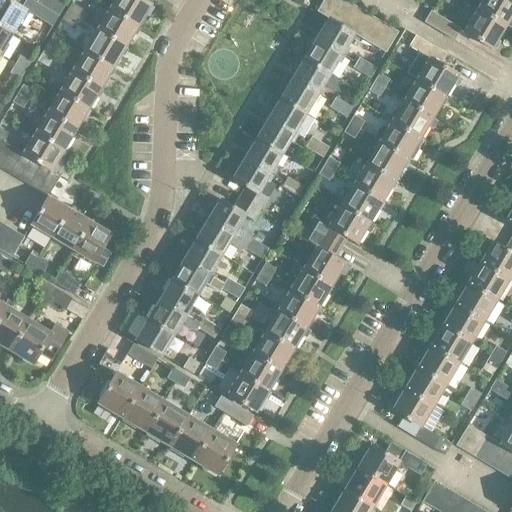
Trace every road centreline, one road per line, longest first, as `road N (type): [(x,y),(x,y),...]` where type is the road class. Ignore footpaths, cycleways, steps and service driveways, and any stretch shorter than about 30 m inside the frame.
road 1 (residential): [(41,414),(162,209),(176,40),(200,0)]
road 2 (residential): [(350,404),(511,131)]
road 3 (residential): [(205,511),(41,414)]
road 4 (residential): [(350,404),(505,495)]
road 5 (residential): [(511,81),(374,0)]
road 6 (residential): [(286,511),(350,404)]
